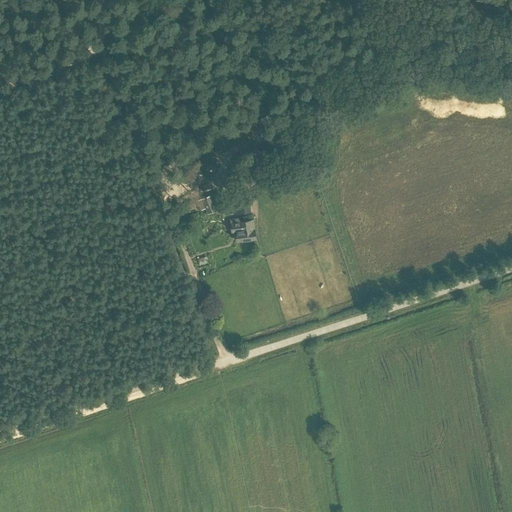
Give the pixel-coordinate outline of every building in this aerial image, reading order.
[(268,114),(261,119),(265,125),(272,121),(268,114)] [(231,131),(210,141),(215,153),(236,142),(254,134),(257,132),(258,132),(253,120),(231,131)] [(238,198),(232,198),(234,213),(251,211),(249,189),(238,190),(238,198)] [(211,195),(201,199),(205,209),(215,206),(211,195)] [(238,214),(230,215),(231,228),(235,228),(236,237),(255,234),(254,225),(253,225),(252,215),(238,217),(238,214)] [(185,368),(172,374),(173,377),(187,372),(185,368)]
